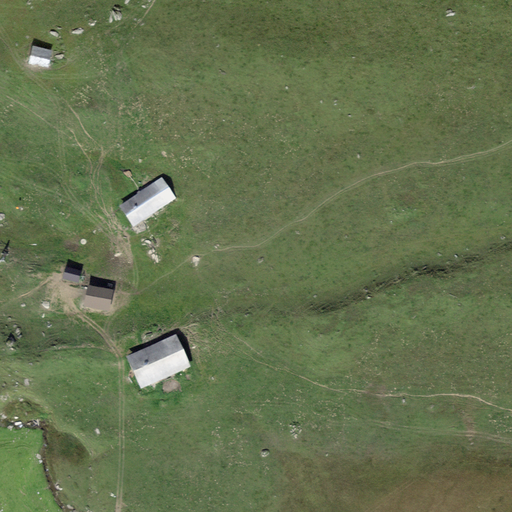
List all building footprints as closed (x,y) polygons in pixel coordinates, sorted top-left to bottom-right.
[(30,61),(47,65),(50,51),(33,47),(30,61)] [(134,225),(173,198),(161,180),(141,194),(139,192),(137,193),(139,195),(122,207),(134,225)] [(81,272),(66,269),(63,278),(78,282),(81,272)] [(111,293),(90,289),(86,306),(107,310),(111,293)] [(130,358),(143,386),(164,377),(165,379),(168,377),(167,376),(187,366),(175,338),(130,358)]
